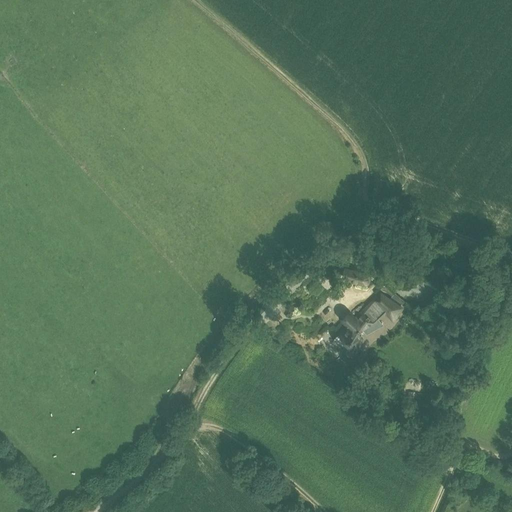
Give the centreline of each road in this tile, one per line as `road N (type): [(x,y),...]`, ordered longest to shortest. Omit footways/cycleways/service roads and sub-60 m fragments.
road 1 (track): [(511,254),(364,202),(367,170),(350,135),(198,0)]
road 2 (track): [(92,511),(162,457),(236,317),(364,202)]
road 3 (track): [(187,416),(253,451),(320,511)]
road 4 (track): [(511,454),(465,446),(432,511)]
